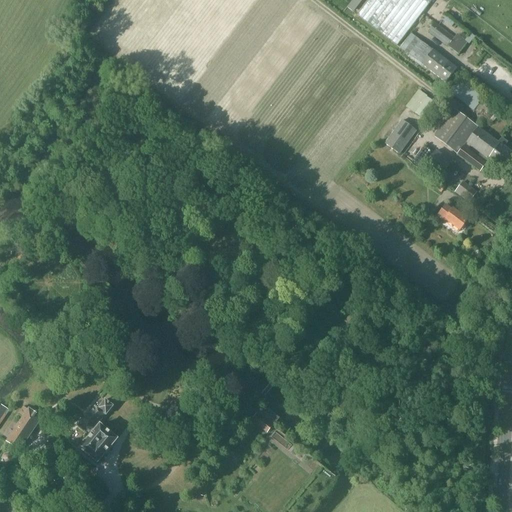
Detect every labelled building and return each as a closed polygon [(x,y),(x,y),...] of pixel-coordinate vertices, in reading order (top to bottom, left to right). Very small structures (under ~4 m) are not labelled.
[(397,46),(432,0),(369,0),(358,15),(397,46)] [(435,22),(428,31),(448,47),(458,54),(468,42),(465,40),(466,39),(470,42),(473,38),(470,35),(468,37),(462,33),(459,36),(457,34),(455,37),(438,25),(442,19),(440,16),(435,22)] [(456,68),(433,50),(410,33),(400,47),(422,65),(445,83),(456,68)] [(482,91),(468,79),(458,90),(472,102),(482,91)] [(420,84),(409,99),(426,111),(437,97),(420,84)] [(503,110),(504,106),(503,102),(501,99),(498,97),(496,96),(494,95),(492,95),(489,96),(487,97),(485,98),(484,100),(483,102),(482,106),(482,108),(483,110),(483,112),(485,114),(488,116),(493,117),(497,116),(500,114),(502,112),(503,110)] [(511,153),(472,124),(457,112),(454,110),(436,133),(439,136),(454,147),(461,138),(505,172),(511,162),(511,153)] [(384,143),(399,154),(416,131),(402,120),(384,143)] [(486,163),(463,146),(457,155),(480,171),(486,163)] [(441,177),(452,162),(435,150),(424,165),(441,177)] [(445,187),(435,179),(431,186),(441,193),(445,187)] [(469,203),(477,192),(469,186),(461,197),(469,203)] [(468,220),(453,209),(452,211),(445,206),(436,218),(444,224),(446,220),(460,231),(468,220)] [(97,408),(95,406),(78,426),(87,433),(85,435),(89,438),(80,449),(97,463),(117,439),(100,425),(99,427),(97,426),(106,416),(114,406),(105,399),(97,408)] [(273,426),(278,420),(263,407),(258,413),(273,426)] [(6,442),(19,451),(42,417),(29,408),(6,442)] [(277,435),(259,421),(249,433),(267,447),(277,435)]
